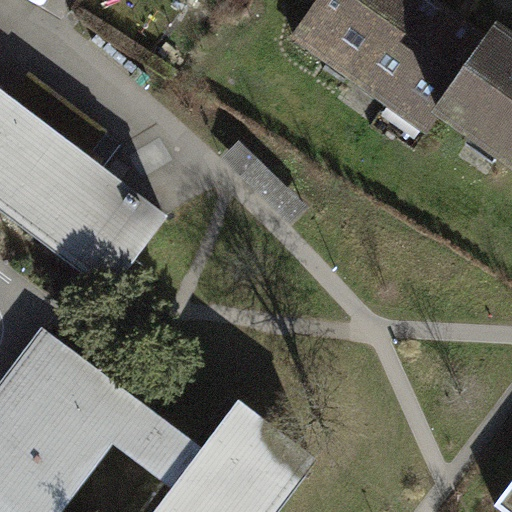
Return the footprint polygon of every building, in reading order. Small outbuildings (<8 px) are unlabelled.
[(429,125),(490,40),(445,8),(434,0),(319,0),(292,39),(423,133),(429,125)] [(490,40),(429,125),(511,183),(511,45),(495,33),(490,40)] [(0,207),(112,292),(168,219),(164,217),(0,92),(0,207)] [(63,350),(44,336),(0,394),(0,433),(8,423),(63,350)] [(0,511),(282,511),(320,462),(240,402),(201,454),(196,450),(191,446),(63,350),(8,423),(0,433),(0,511)] [(511,511),(511,483),(495,506),(502,511),(511,511)]
